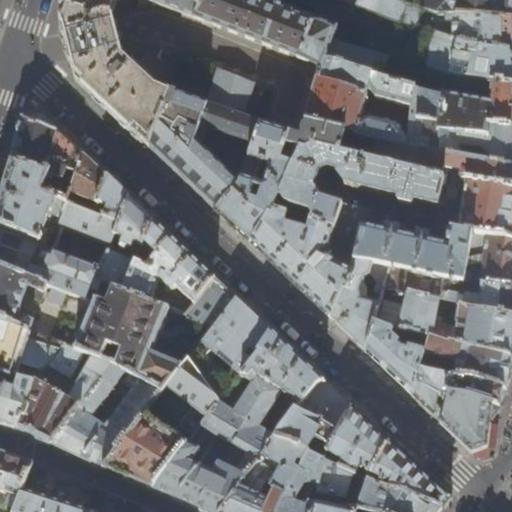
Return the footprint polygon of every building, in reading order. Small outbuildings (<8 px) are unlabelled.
[(117,35),(112,15),(117,0),(143,0),(196,20),(204,0),(65,0),(61,13),(66,35),(69,48),(73,62),(78,81),(90,93),(149,148),(171,92),(185,58),(176,54),(162,92),(122,54),(117,35)] [(204,0),(196,20),(212,27),(307,64),(320,71),(324,64),(402,87),(404,79),(383,73),(385,61),(332,44),(337,31),(258,0),(204,0)] [(337,0),(380,16),(380,15),(385,0),(337,0)] [(459,41),(511,51),(511,24),(511,20),(438,16),(396,0),(385,0),(380,15),(400,22),(400,21),(434,33),(459,41)] [(396,0),(438,16),(511,20),(510,0),(396,0)] [(452,75),(452,74),(459,41),(434,33),(426,65),(429,70),(452,75)] [(494,82),(511,85),(511,51),(459,41),(452,74),(494,82)] [(462,160),(462,148),(483,149),(489,155),(488,165),(511,168),(511,128),(488,127),(489,137),(441,134),(442,97),(441,97),(402,87),(324,64),(320,71),(304,125),(345,135),(378,143),(462,160)] [(208,204),(215,211),(239,182),(203,148),(209,130),(253,144),(261,124),(243,118),(254,85),(217,71),(203,105),(171,92),(149,148),(159,159),(208,204)] [(488,127),(511,128),(511,85),(494,82),(490,103),(441,93),(441,97),(442,97),(441,134),(489,137),(488,127)] [(9,163),(10,163),(46,173),(40,192),(58,199),(68,163),(78,171),(83,154),(75,146),(41,114),(23,120),(20,119),(9,163)] [(253,144),(239,182),(215,211),(247,241),(252,245),(272,212),(279,197),(292,166),(281,162),(291,133),(261,124),(253,144)] [(359,238),(358,243),(354,263),(390,269),(401,271),(511,289),(511,168),(488,165),(462,160),(378,143),(375,162),(341,154),(345,135),(304,125),(300,136),(291,133),(281,162),(292,166),(279,197),(287,206),(309,213),(311,218),(310,223),(334,230),(349,234),(359,238)] [(95,214),(98,203),(108,177),(89,159),(83,154),(78,171),(67,203),(70,203),(69,204),(95,214)] [(0,267),(29,278),(48,286),(72,294),(86,300),(94,303),(95,303),(104,283),(97,280),(102,268),(86,262),(84,266),(55,255),(54,259),(42,255),(44,250),(42,249),(43,245),(45,240),(46,239),(46,237),(46,236),(45,235),(43,234),(42,233),(47,220),(44,219),(47,211),(53,213),(52,215),(58,217),(56,223),(84,234),(83,238),(110,248),(115,236),(120,224),(105,218),(95,214),(69,204),(70,203),(67,203),(58,199),(40,192),(46,173),(10,163),(5,178),(0,194),(0,267)] [(120,224),(115,236),(123,239),(121,244),(129,248),(127,252),(138,257),(154,221),(144,212),(118,187),(108,177),(98,203),(109,207),(105,218),(120,224)] [(324,258),(334,230),(310,223),(272,212),(252,245),(296,287),(299,289),(331,319),(343,287),(349,289),(354,274),(350,272),(351,271),(324,258)] [(182,315),(186,317),(216,279),(186,251),(154,221),(138,257),(136,264),(125,292),(153,303),(161,276),(165,279),(164,281),(164,282),(164,284),(164,286),(165,287),(167,289),(168,290),(171,290),(173,290),(175,289),(176,288),(192,302),(182,315)] [(359,238),(349,234),(347,240),(358,243),(359,238)] [(108,252),(102,268),(97,280),(104,283),(125,292),(136,264),(108,252)] [(331,319),(345,333),(366,353),(374,323),(384,290),(387,279),(390,269),(354,263),(351,271),(350,272),(354,274),(349,289),(343,287),(331,319)] [(0,320),(31,333),(37,315),(22,309),(27,296),(43,301),(48,286),(29,278),(0,267),(0,320)] [(384,290),(511,315),(511,289),(401,271),(399,281),(387,279),(384,290)] [(186,317),(214,328),(237,299),(226,289),(216,279),(186,317)] [(162,392),(167,387),(184,365),(153,353),(170,310),(153,303),(125,292),(104,283),(95,303),(94,303),(76,350),(85,354),(94,357),(114,365),(126,372),(130,374),(162,392)] [(430,339),(511,358),(511,315),(384,290),(374,323),(430,339)] [(86,300),(72,294),(71,298),(85,303),(86,300)] [(202,425),(220,403),(232,388),(238,381),(242,376),(261,354),(259,353),(273,332),(250,311),(237,299),(214,328),(184,365),(167,387),(192,408),(178,425),(192,437),(202,425)] [(0,372),(17,379),(22,365),(43,369),(47,366),(65,345),(31,333),(0,320),(0,372)] [(407,391),(413,397),(421,371),(430,339),(374,323),(366,353),(407,391)] [(202,425),(236,446),(249,454),(259,460),(260,460),(273,441),(274,440),(275,440),(296,410),(317,384),(324,381),(298,356),(273,332),(259,353),(261,354),(242,376),(254,385),(235,413),(220,403),(202,425)] [(503,387),(506,389),(511,362),(511,358),(430,339),(421,371),(453,378),(472,378),(503,387)] [(72,378),(85,354),(76,350),(65,345),(47,366),(72,378)] [(51,446),(114,365),(94,357),(71,400),(46,388),(41,380),(37,375),(29,383),(35,385),(15,432),(18,434),(51,446)] [(146,414),(162,392),(130,374),(123,383),(134,390),(105,427),(91,417),(126,372),(114,365),(51,446),(65,452),(78,457),(104,468),(146,414)] [(450,393),(453,378),(421,371),(413,397),(416,400),(434,416),(439,394),(448,397),(450,393)] [(470,396),(500,407),(505,393),(506,389),(503,387),(472,378),(453,378),(450,393),(470,396)] [(15,432),(35,385),(29,383),(24,381),(20,394),(16,392),(17,389),(15,386),(4,383),(3,388),(0,386),(0,427),(9,431),(15,432)] [(238,381),(232,388),(238,393),(243,386),(238,381)] [(366,481),(368,482),(390,443),(365,420),(336,392),(324,381),(317,384),(296,410),(275,440),(274,440),(273,441),(308,455),(324,463),(352,476),(366,481)] [(489,422),(500,407),(470,396),(450,393),(448,397),(439,394),(434,416),(438,420),(444,425),(472,453),(487,447),(488,432),(489,422)] [(152,490),(186,445),(146,414),(104,468),(130,480),(152,490)] [(221,511),(259,460),(249,454),(236,473),(218,463),(211,474),(188,463),(200,448),(224,464),(236,446),(202,425),(192,437),(186,445),(152,490),(177,501),(201,511),(221,511)] [(277,511),(282,501),(297,477),(308,455),(273,441),(260,460),(259,460),(221,511),(277,511)] [(368,482),(442,509),(444,507),(450,499),(419,470),(390,443),(368,482)] [(0,451),(0,505),(15,510),(22,492),(31,467),(32,463),(0,451)] [(315,511),(318,495),(324,463),(308,455),(297,477),(282,501),(277,511),(315,511)] [(324,463),(318,495),(345,500),(352,476),(324,463)] [(439,511),(442,509),(368,482),(366,481),(364,489),(354,486),(352,494),(362,497),(360,503),(361,503),(357,511),(363,511),(439,511)] [(84,511),(44,499),(22,492),(15,510),(16,510),(14,511),(84,511)] [(355,511),(356,510),(357,511),(361,503),(360,503),(345,500),(318,495),(315,511),(355,511)]
